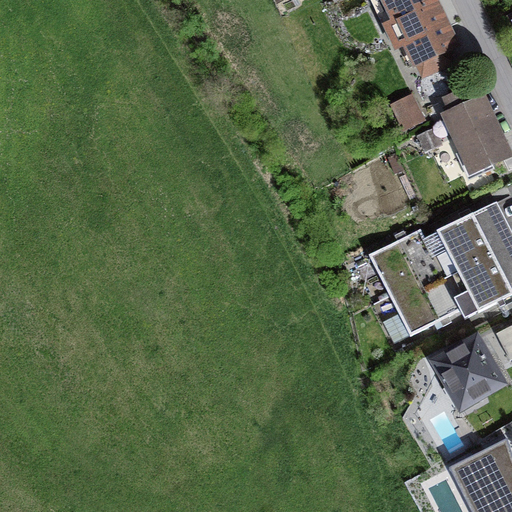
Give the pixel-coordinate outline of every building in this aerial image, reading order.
[(453,45),(431,0),(386,0),(398,23),(390,27),(398,45),(407,42),(423,77),(449,64),(443,50),(453,45)] [(472,88),(444,100),(451,114),(447,116),(472,171),(508,155),(483,100),(478,102),(472,88)] [(416,107),(398,116),(405,130),(423,121),(416,107)] [(511,233),(496,203),(472,215),(492,255),(511,293),(511,233)] [(492,255),(472,215),(437,233),(425,240),(441,270),(445,279),(492,255)] [(441,270),(425,240),(420,230),(369,257),(389,297),(441,270)] [(511,295),(511,293),(492,255),(445,279),(461,310),(473,304),(478,313),(511,295)] [(441,270),(389,297),(410,337),(461,311),(461,310),(445,279),(441,270)] [(510,362),(511,360),(511,326),(496,335),(510,362)] [(436,363),(461,406),(500,383),(476,340),(436,363)] [(511,511),(511,455),(507,439),(462,462),(487,511),(511,511)]
